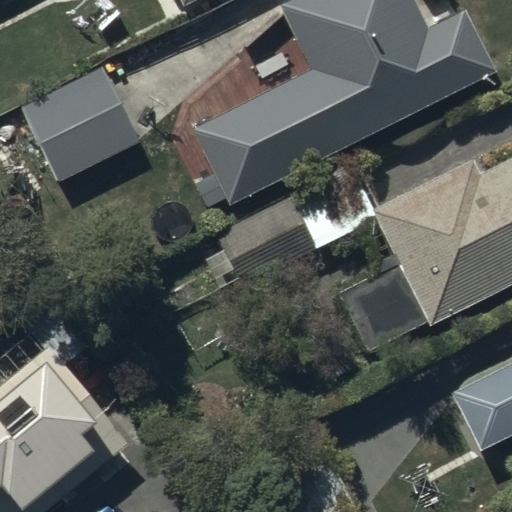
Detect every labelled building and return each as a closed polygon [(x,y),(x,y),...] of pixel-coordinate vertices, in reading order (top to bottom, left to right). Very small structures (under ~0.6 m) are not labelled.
[(283,0),(312,56),(191,115),(230,196),(499,58),(469,0),(455,0),(429,14),(421,0),(283,0)] [(100,56),(21,96),(59,172),(138,132),(100,56)] [(398,242),(337,273),(368,336),(432,305),(436,313),(511,274),(511,142),(483,157),(477,144),(374,195),(398,242)] [(219,279),(241,268),(246,277),(317,238),(290,187),(218,226),(225,239),(204,251),(219,279)] [(0,511),(31,511),(129,432),(46,333),(32,344),(19,329),(0,345),(0,511)] [(511,350),(452,380),(482,440),(511,425),(511,350)] [(351,511),(359,509),(310,401),(235,436),(270,511),(351,511)]
